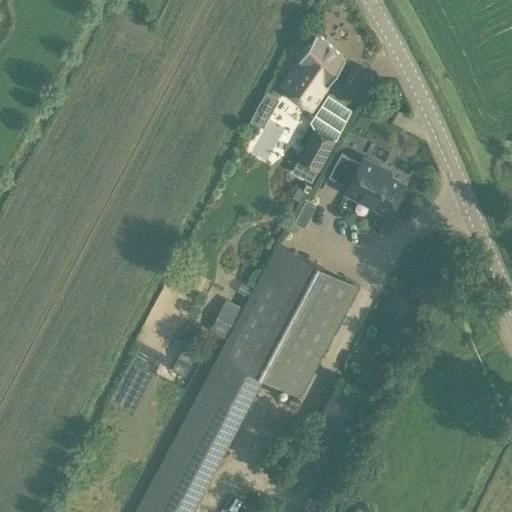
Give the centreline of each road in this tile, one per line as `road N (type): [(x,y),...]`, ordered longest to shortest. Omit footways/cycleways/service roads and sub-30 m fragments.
road 1 (track): [(239,511),(392,241),(468,200)]
road 2 (tertiary): [(511,306),(426,104),(369,0)]
